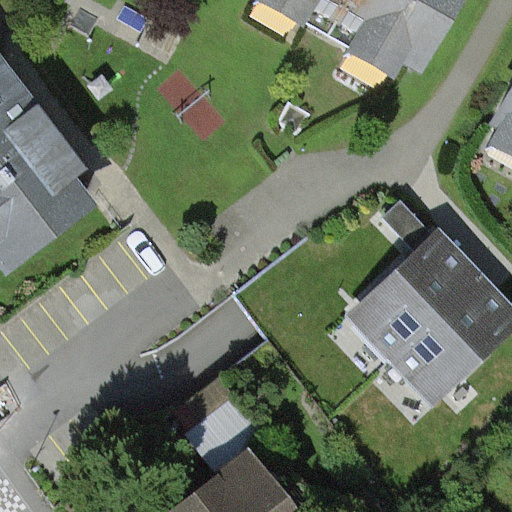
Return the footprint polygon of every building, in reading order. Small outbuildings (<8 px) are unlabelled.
[(294,0),(301,4),(293,18),(347,48),(354,35),(410,66),(447,0),(294,0)] [(0,255),(7,264),(79,209),(60,184),(72,175),(1,83),(0,81),(0,255)] [(511,87),(491,125),(511,136),(511,87)] [(416,255),(431,241),(397,204),(381,219),(416,255)] [(416,255),(352,316),(430,399),(510,324),(478,290),(464,276),(431,241),(416,255)] [(179,511),(311,511),(316,508),(236,401),(189,436),(220,481),(179,511)]
